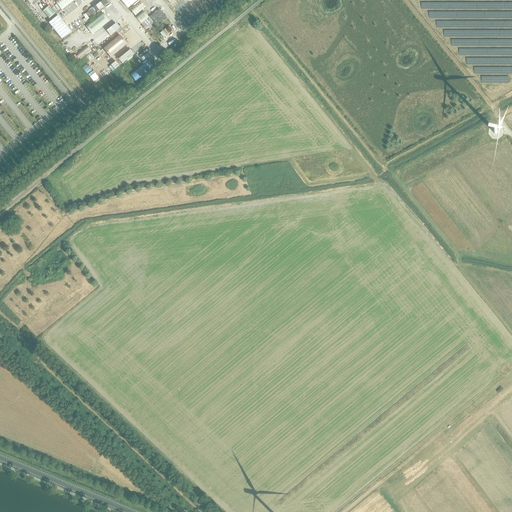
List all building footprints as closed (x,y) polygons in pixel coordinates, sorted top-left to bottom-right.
[(62,10),(74,0),(57,0),(55,2),(62,10)] [(86,22),(98,13),(98,12),(108,5),(104,0),(103,0),(83,14),(86,18),(84,19),(86,22)] [(122,0),(121,1),(128,8),(137,0),(122,0)] [(140,2),(130,10),(135,16),(145,8),(140,2)] [(55,14),(49,6),(43,11),(49,19),(55,14)] [(166,17),(159,8),(150,17),(157,25),(166,17)] [(144,12),(136,18),(141,24),(149,18),(144,12)] [(109,21),(103,13),(85,26),(92,35),(109,21)] [(194,26),(186,16),(183,19),(191,28),(194,26)] [(148,27),(153,23),(149,18),(144,22),(148,27)] [(119,28),(116,23),(106,31),(110,35),(119,28)] [(97,38),(102,43),(105,39),(101,35),(97,38)] [(120,35),(104,49),(111,57),(127,44),(120,35)] [(92,51),(87,45),(75,55),(80,61),(92,51)] [(133,54),(130,50),(118,59),(122,64),(133,54)] [(150,55),(149,53),(141,59),(143,61),(150,55)] [(131,74),(136,80),(153,66),(149,61),(131,74)] [(116,63),(109,68),(113,73),(120,67),(116,63)] [(88,64),(83,68),(91,78),(96,73),(88,64)]
